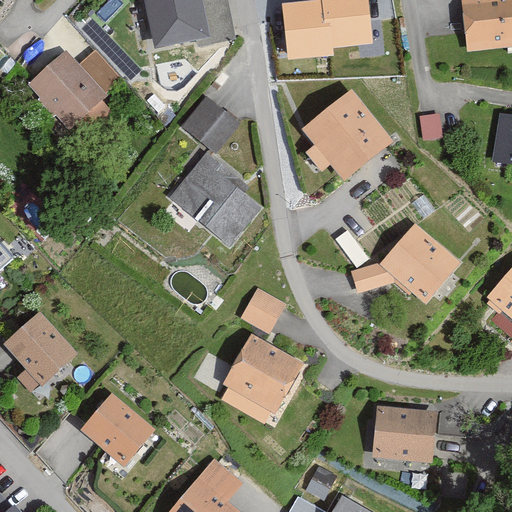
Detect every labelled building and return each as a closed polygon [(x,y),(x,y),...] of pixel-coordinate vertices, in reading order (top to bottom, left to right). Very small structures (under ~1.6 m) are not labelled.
[(199,0),(149,0),(158,42),(206,32),(199,0)] [(369,41),(364,0),(323,0),(324,3),(285,7),(291,57),(329,53),(329,45),(369,41)] [(511,0),(467,5),(471,45),(511,41),(511,0)] [(119,100),(66,46),(23,87),(76,142),(119,100)] [(354,91),(305,131),(320,149),(312,155),(327,173),(335,166),(349,182),(397,143),(354,91)] [(236,124),(206,100),(185,126),(215,150),(236,124)] [(511,118),(503,117),(497,157),(511,159),(511,118)] [(245,187),(208,157),(173,199),(230,244),(258,209),(240,194),(245,187)] [(457,264),(415,228),(384,264),(354,273),(360,292),(401,279),(425,300),(457,264)] [(0,274),(13,263),(0,249),(0,274)] [(511,275),(490,299),(511,319),(511,275)] [(283,305),(259,292),(245,318),(269,331),(283,305)] [(79,345),(40,300),(0,334),(0,339),(37,382),(79,345)] [(300,364),(253,337),(226,384),(274,411),(300,364)] [(156,426),(110,387),(78,423),(124,463),(156,426)] [(435,415),(381,411),(377,455),(431,460),(435,415)] [(240,473),(212,450),(162,511),(249,511),(225,492),(240,473)] [(308,489),(324,494),(331,475),(316,470),(308,489)] [(387,511),(342,485),(326,511),(387,511)] [(24,511),(15,501),(2,511),(24,511)]
